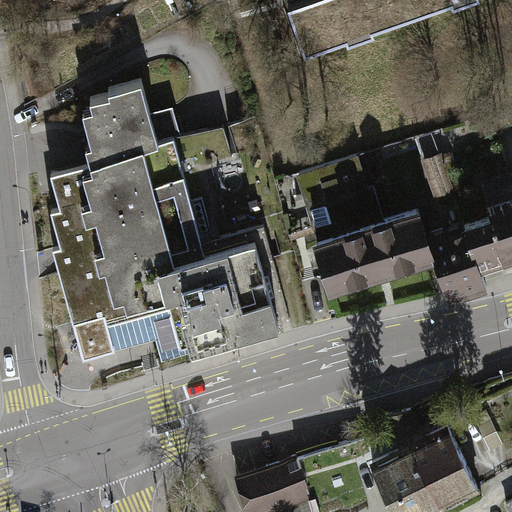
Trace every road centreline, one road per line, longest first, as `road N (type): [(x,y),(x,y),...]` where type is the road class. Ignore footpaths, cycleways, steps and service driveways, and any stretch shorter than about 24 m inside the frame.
road 1 (secondary): [(60,457),(511,318)]
road 2 (residential): [(0,187),(24,398),(60,457)]
